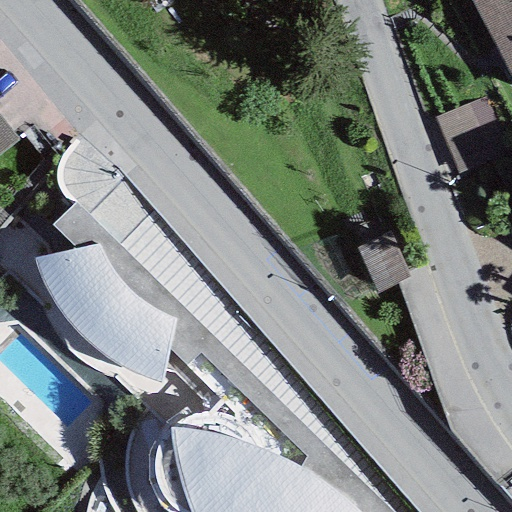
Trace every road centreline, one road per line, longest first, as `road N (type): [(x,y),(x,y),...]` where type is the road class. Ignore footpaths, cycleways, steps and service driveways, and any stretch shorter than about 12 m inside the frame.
road 1 (tertiary): [(479,511),(27,0)]
road 2 (tertiary): [(354,0),(472,330),(511,404)]
